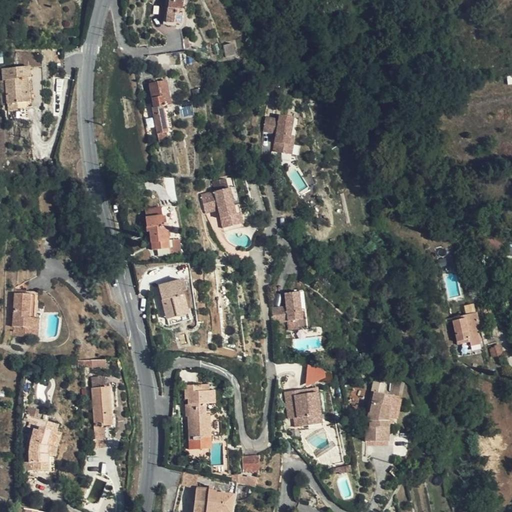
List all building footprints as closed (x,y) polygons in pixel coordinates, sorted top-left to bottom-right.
[(180,0),(168,0),(166,23),(180,24),(183,2),(181,1),(180,0)] [(232,44),(223,46),(225,58),(234,56),(232,44)] [(1,69),(2,81),(5,82),(6,93),(7,111),(17,110),(17,108),(32,107),(29,67),(1,69)] [(151,109),(156,135),(166,133),(167,132),(162,107),(171,105),(167,81),(149,85),(153,108),(151,109)] [(272,119),(269,133),(282,136),(279,153),(288,155),(290,147),(294,147),(296,138),(300,120),(286,117),(285,122),(272,119)] [(167,142),(166,133),(156,135),(158,143),(167,142)] [(300,139),(296,138),(294,147),(290,147),(288,155),(296,157),(300,139)] [(232,188),(204,194),(207,213),(220,211),(225,228),(235,226),(233,217),(239,215),(237,205),(232,188)] [(246,224),(242,205),(237,205),(239,215),(233,217),(235,226),(246,224)] [(145,210),(146,218),(162,216),(162,208),(145,210)] [(155,248),(155,250),(169,249),(170,257),(181,255),(179,240),(169,241),(167,225),(164,225),(162,216),(146,218),(148,232),(149,232),(151,248),(155,248)] [(493,235),(492,241),(499,243),(497,248),(504,251),(508,241),(493,235)] [(499,243),(492,241),(485,239),(483,243),(486,245),(485,247),(503,254),(504,251),(497,248),(499,243)] [(158,288),(165,314),(170,313),(172,320),(188,315),(182,293),(186,292),(183,281),(158,288)] [(30,295),(15,294),(13,327),(33,329),(33,319),(28,319),(30,295)] [(300,313),(298,295),(284,296),(285,310),(268,311),(269,325),(286,325),(287,333),(297,333),(297,323),(300,323),(300,313)] [(304,313),(300,313),(300,323),(297,323),(297,333),(306,332),(304,313)] [(477,313),(465,316),(466,319),(453,322),(457,342),(469,340),(471,347),(481,345),(477,328),(480,328),(477,313)] [(172,320),(167,321),(169,327),(190,321),(188,315),(172,320)] [(500,345),(489,349),(492,358),(503,355),(500,345)] [(87,360),(78,360),(78,368),(88,368),(87,360)] [(330,383),(331,369),(306,368),(305,381),(330,383)] [(106,382),(91,383),(96,427),(93,427),(94,441),(93,441),(93,449),(106,448),(104,426),(112,425),(110,387),(106,387),(106,382)] [(202,392),(201,385),(184,385),(185,399),(188,399),(188,404),(185,405),(186,417),(188,417),(189,441),(211,441),(210,415),(206,415),(206,404),(216,403),(216,391),(210,391),(202,392)] [(291,390),(281,392),(287,418),(293,417),(295,426),(308,423),(306,414),(319,411),(313,388),(300,392),(291,394),(291,390)] [(394,419),(399,398),(374,393),(368,421),(365,421),(365,442),(389,443),(389,418),(394,419)] [(319,411),(306,414),(308,423),(321,420),(319,411)] [(55,432),(57,426),(26,416),(25,420),(30,422),(29,427),(39,431),(35,444),(31,444),(30,449),(29,463),(24,464),(24,470),(47,470),(48,454),(54,455),(56,443),(59,433),(55,432)] [(280,439),(280,453),(291,453),(291,444),(285,437),(280,439)] [(241,456),(243,473),(260,471),(258,454),(241,456)] [(199,475),(183,471),(179,484),(193,487),(196,488),(198,479),(199,475)] [(237,484),(239,484),(238,475),(229,475),(229,482),(237,484)] [(239,484),(246,486),(247,478),(238,475),(239,484)] [(246,486),(255,488),(256,479),(248,476),(247,478),(246,486)] [(237,484),(229,482),(229,491),(236,492),(237,484)] [(217,491),(196,488),(193,487),(191,501),(195,501),(193,511),(231,511),(233,495),(217,493),(217,491)]
